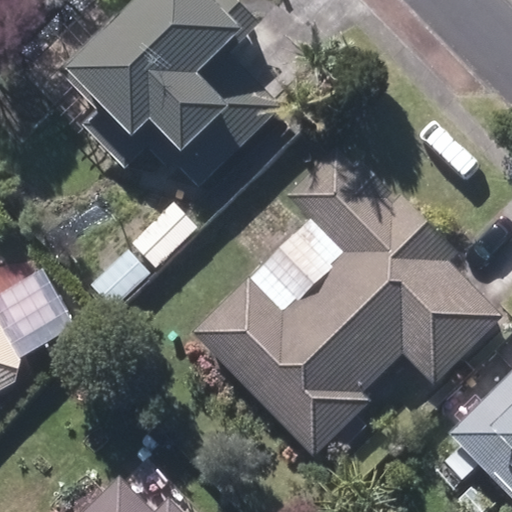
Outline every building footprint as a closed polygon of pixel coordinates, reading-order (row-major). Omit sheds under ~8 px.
[(176,175),(202,199),(283,117),(228,63),(242,48),(193,0),(154,0),(120,35),(112,27),(59,82),(98,122),(83,136),(125,177),(146,155),(171,180),(176,175)] [(192,344),(314,465),(369,410),(362,403),(403,363),(435,395),(503,327),(449,272),(457,265),(400,208),(392,215),(387,211),(390,206),(359,175),(355,178),(337,160),(287,208),(307,229),(192,344)] [(133,255),(156,278),(199,237),(175,213),(133,255)] [(89,295),(112,319),(151,282),(129,258),(89,295)] [(0,400),(18,391),(22,364),(0,325),(0,400)] [(511,511),(511,386),(510,389),(499,377),(451,423),(462,434),(448,447),(459,458),(445,471),(464,490),(481,474),(511,506),(511,511)] [(95,511),(169,511),(168,510),(166,511),(140,511),(118,490),(95,511)] [(46,511),(28,492),(6,511),(46,511)]
